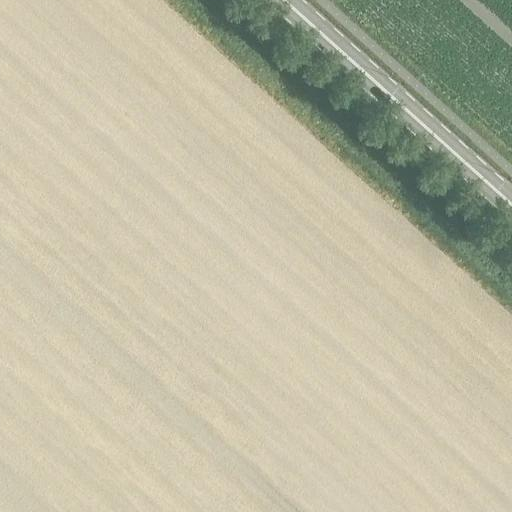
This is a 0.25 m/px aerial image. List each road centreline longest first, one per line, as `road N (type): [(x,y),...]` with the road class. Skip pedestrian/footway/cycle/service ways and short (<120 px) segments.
road 1 (secondary): [(511,201),(288,0)]
road 2 (unclassified): [(421,0),(511,84)]
